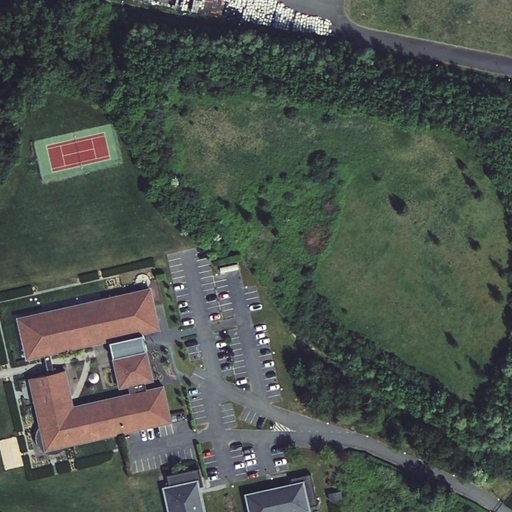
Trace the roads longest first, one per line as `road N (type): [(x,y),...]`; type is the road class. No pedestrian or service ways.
road 1 (residential): [(503,511),(449,479),(342,438)]
road 2 (residential): [(342,438),(197,377)]
road 3 (residential): [(342,438),(218,436)]
